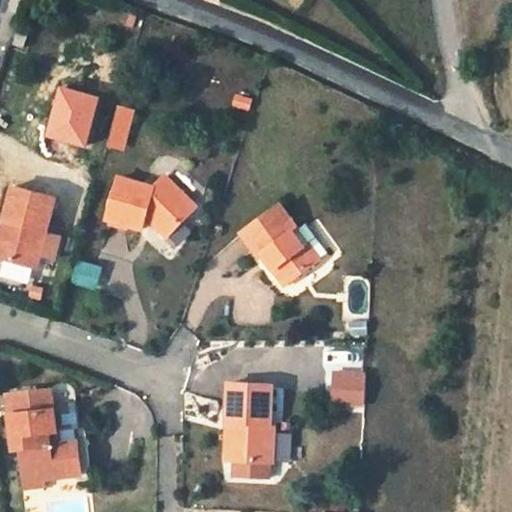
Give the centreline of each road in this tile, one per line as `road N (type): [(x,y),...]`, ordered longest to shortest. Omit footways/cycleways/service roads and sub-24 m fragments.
road 1 (tertiary): [(167,0),(454,124)]
road 2 (residential): [(454,124),(461,105),(443,0)]
